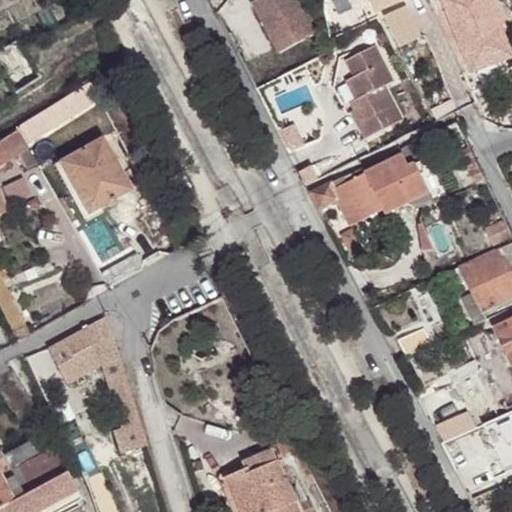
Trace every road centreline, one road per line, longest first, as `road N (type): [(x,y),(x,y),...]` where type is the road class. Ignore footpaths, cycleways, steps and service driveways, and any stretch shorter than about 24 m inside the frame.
road 1 (residential): [(197,0),(468,511)]
road 2 (residential): [(116,297),(139,331),(138,370),(181,511)]
road 3 (unclassified): [(0,357),(116,297)]
